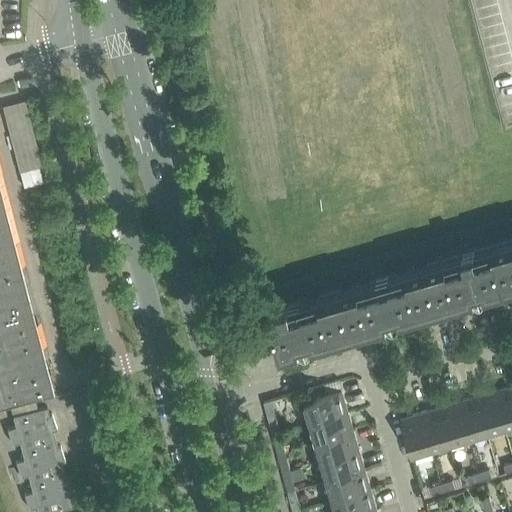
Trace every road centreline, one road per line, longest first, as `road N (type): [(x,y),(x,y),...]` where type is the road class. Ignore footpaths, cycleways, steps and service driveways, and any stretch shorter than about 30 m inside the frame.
road 1 (tertiary): [(79,0),(203,511)]
road 2 (tertiary): [(215,404),(114,0)]
road 3 (residential): [(215,404),(369,360),(375,381)]
road 4 (residential): [(375,381),(511,342)]
road 5 (residential): [(411,511),(375,381)]
